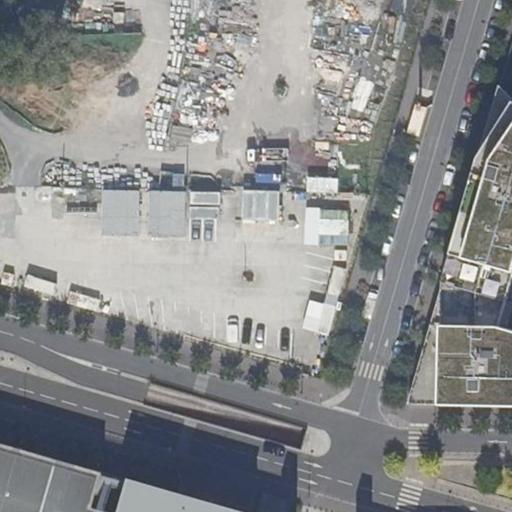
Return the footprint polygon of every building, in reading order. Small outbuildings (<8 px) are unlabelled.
[(511,49),(412,402),(440,404),(440,328),(500,327),(511,286),(511,49)] [(276,220),(277,192),(239,190),(238,219),(276,220)] [(301,209),(301,246),(347,245),(346,209),(301,209)] [(298,329),(325,335),(332,307),(306,300),(298,329)] [(511,406),(511,330),(500,327),(440,328),(440,404),(511,406)] [(243,511),(0,442),(0,511),(243,511)]
